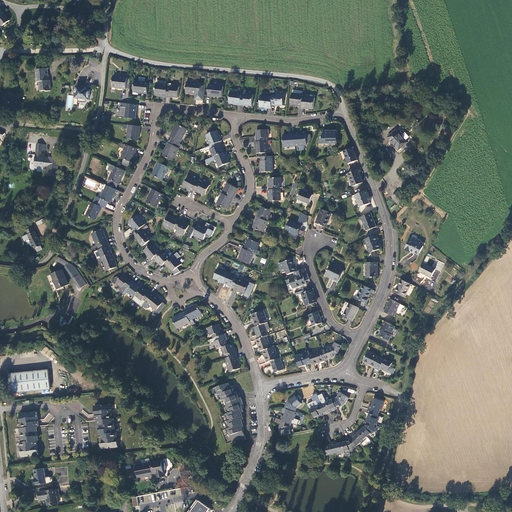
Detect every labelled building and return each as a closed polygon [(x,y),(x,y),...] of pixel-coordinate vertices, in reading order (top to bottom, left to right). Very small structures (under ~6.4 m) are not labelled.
[(11,20),(0,6),(0,25),(2,27),(11,20)] [(52,91),(50,79),(49,80),(48,68),(35,69),(36,83),(38,82),(39,92),(45,91),(45,92),(52,91)] [(126,89),(128,77),(113,75),(112,87),(116,87),(116,88),(126,89)] [(139,95),(139,92),(144,93),(148,94),(149,82),(145,81),(146,78),(139,77),(139,80),(134,80),(133,94),(139,95)] [(202,84),(187,82),(186,93),(197,94),(196,95),(200,96),(201,84),(202,84)] [(163,97),(166,97),(168,87),(168,84),(156,83),(155,95),(163,96),(163,97)] [(168,87),(166,97),(174,98),(174,97),(178,98),(180,85),(172,84),(171,87),(168,87)] [(85,86),(76,85),(75,98),(79,98),(78,102),(86,103),(86,100),(89,100),(90,89),(87,89),(85,86)] [(223,96),(224,86),(209,85),(208,95),(212,96),(212,95),(223,96)] [(237,105),(241,105),(243,90),(239,90),(239,93),(231,92),(230,103),(238,104),(237,105)] [(243,90),(241,105),(244,106),(245,105),(253,105),(254,95),(246,94),(246,90),(243,90)] [(302,107),(304,97),(304,95),(292,93),(291,105),(299,105),(299,106),(302,107)] [(273,97),(272,105),(276,106),(276,105),(283,106),(284,95),(277,94),(276,95),(273,95),(273,97)] [(268,108),(271,109),(272,105),(273,97),(261,96),(260,106),(268,107),(268,108)] [(302,107),(302,108),(306,109),(306,108),(314,109),(315,98),(304,97),(302,107)] [(137,108),(138,105),(122,103),(120,117),(135,119),(136,108),(137,108)] [(173,137),(170,143),(178,147),(187,129),(178,124),(173,134),(172,133),(171,136),(173,137)] [(140,130),(140,127),(129,125),(124,125),(124,128),(129,129),(128,140),(138,141),(139,130),(140,130)] [(257,142),(267,141),(267,138),(269,138),(269,129),(257,130),(258,135),(257,135),(257,142)] [(407,142),(396,130),(388,137),(391,140),(392,140),(395,143),(394,144),(399,150),(407,142)] [(220,142),(222,141),(221,138),(220,138),(217,131),(207,135),(211,145),(220,142)] [(338,146),(338,131),(325,131),(319,147),(330,146),(330,144),(333,144),(333,147),(338,146)] [(295,134),(294,134),(295,146),(307,145),(307,144),(307,135),(307,134),(299,134),(299,133),(295,134)] [(295,146),(294,134),(291,134),(291,135),(283,135),(284,147),(295,146)] [(242,137),(242,147),(249,147),(249,143),(254,143),(254,137),(242,137)] [(257,142),(256,142),(256,146),(257,146),(257,154),(268,153),(267,141),(257,142)] [(222,145),(220,142),(211,145),(212,149),(211,149),(214,157),(216,156),(224,153),(221,145),(222,145)] [(59,157),(49,156),(49,158),(45,158),(45,154),(42,154),(42,151),(46,151),(47,144),(37,143),(35,166),(48,167),(47,175),(57,176),(59,157)] [(125,160),(131,162),(135,152),(136,152),(137,148),(136,148),(122,143),(121,147),(125,149),(122,159),(125,160)] [(170,143),(169,143),(167,146),(168,146),(163,155),(173,161),(180,148),(178,147),(170,143)] [(358,160),(353,148),(343,151),(348,164),(358,160)] [(228,155),(227,152),(224,153),(216,156),(214,157),(206,161),(207,164),(217,160),(220,167),(230,163),(227,156),(228,155)] [(272,156),(261,157),(262,169),(261,169),(261,173),(273,172),(272,156)] [(169,167),(159,162),(157,166),(158,166),(153,175),(154,176),(162,180),(169,167)] [(124,175),(126,171),(110,164),(108,169),(109,171),(112,172),(107,185),(116,189),(123,174),(124,175)] [(363,182),(358,169),(348,173),(353,187),(363,182)] [(190,190),(194,192),(194,191),(199,182),(189,177),(184,186),(191,190),(190,190)] [(270,190),(280,189),(279,186),(281,186),(281,178),(270,179),(270,186),(269,186),(270,190)] [(199,182),(194,191),(198,192),(205,195),(210,186),(203,182),(202,183),(199,182)] [(224,194),(233,199),(235,195),(234,195),(237,188),(228,183),(224,190),(226,191),(224,194)] [(116,189),(107,185),(101,198),(108,201),(110,202),(115,193),(116,193),(117,190),(116,189)] [(413,191),(409,187),(404,192),(408,196),(413,191)] [(163,194),(153,189),(151,192),(152,193),(147,202),(156,207),(163,194)] [(270,190),(268,190),(268,194),(269,194),(270,202),(281,201),(280,189),(270,190)] [(309,204),(313,195),(301,190),(298,199),(309,204)] [(370,197),(367,191),(356,195),(361,208),(370,203),(368,198),(370,197)] [(405,198),(408,196),(404,192),(402,195),(398,192),(393,197),(400,204),(404,200),(405,202),(407,200),(405,198)] [(231,202),(233,199),(224,194),(222,193),(217,204),(227,209),(231,202)] [(108,201),(101,198),(97,196),(94,203),(103,207),(105,208),(108,201)] [(101,211),(103,207),(94,203),(93,202),(92,203),(87,215),(96,220),(100,210),(101,211)] [(258,214),(257,217),(266,221),(267,218),(269,218),(272,211),(262,207),(259,214),(258,214)] [(327,227),(332,213),(321,209),(316,223),(327,227)] [(303,222),(308,221),(306,215),(302,213),(299,221),(297,220),(296,222),(290,219),(286,228),(290,230),(290,232),(298,235),(303,222)] [(377,227),(371,213),(362,216),(363,220),(367,230),(377,227)] [(175,229),(179,220),(176,218),(176,219),(169,215),(164,225),(174,231),(175,229)] [(134,229),(137,232),(146,225),(138,216),(130,223),(135,229),(134,229)] [(266,221),(257,217),(255,220),(256,221),(253,228),(263,232),(268,222),(266,221)] [(38,227),(46,225),(44,219),(36,222),(38,227)] [(183,222),(179,220),(175,229),(178,230),(177,232),(184,236),(189,226),(182,222),(183,222)] [(208,230),(205,236),(209,238),(211,236),(216,228),(207,223),(204,228),(208,230)] [(193,235),(203,240),(205,236),(208,230),(204,228),(201,227),(202,226),(199,224),(196,229),(193,235)] [(136,238),(143,246),(152,240),(144,231),(148,228),(146,225),(137,232),(133,235),(135,238),(136,238)] [(30,229),(32,233),(27,235),(34,249),(36,249),(41,246),(43,245),(34,227),(30,229)] [(99,247),(108,243),(107,239),(106,240),(102,230),(93,234),(97,245),(98,247),(99,247)] [(379,243),(376,235),(365,239),(366,240),(371,253),(382,248),(380,243),(379,243)] [(244,249),(253,253),(258,255),(260,252),(256,251),(259,243),(249,239),(246,246),(245,246),(244,249)] [(419,255),(424,246),(420,244),(421,243),(416,240),(415,241),(411,239),(406,249),(410,252),(411,250),(419,255)] [(110,246),(108,243),(99,247),(100,249),(99,250),(101,257),(102,258),(102,257),(112,254),(109,247),(110,246)] [(151,260),(155,257),(161,252),(153,244),(145,250),(150,257),(149,257),(151,260)] [(244,249),(243,249),(242,249),(241,252),(242,253),(239,259),(249,264),(253,253),(244,249)] [(162,265),(163,266),(166,263),(171,259),(166,253),(164,254),(162,251),(161,252),(155,257),(157,260),(158,260),(162,265)] [(113,253),(112,254),(102,257),(108,271),(117,267),(113,257),(114,257),(113,253)] [(178,253),(173,257),(171,259),(166,263),(168,266),(169,265),(174,271),(175,275),(181,272),(178,268),(182,264),(178,259),(181,256),(178,253)] [(68,263),(58,257),(57,260),(58,261),(58,262),(66,266),(68,263)] [(294,272),(297,271),(293,259),(283,262),(286,271),(287,275),(294,272)] [(378,277),(378,263),(366,263),(366,278),(367,278),(374,278),(374,277),(378,277)] [(423,263),(419,271),(431,278),(436,269),(427,265),(423,263)] [(71,264),(67,267),(75,277),(80,273),(75,267),(71,264)] [(339,281),(344,271),(331,264),(326,275),(339,281)] [(221,282),(224,283),(225,283),(229,272),(219,268),(214,278),(221,281),(221,282)] [(310,280),(306,268),(297,271),(294,272),(296,277),(290,279),(293,288),(298,286),(298,287),(301,286),(306,284),(307,284),(306,281),(309,280),(310,280)] [(58,289),(69,284),(62,270),(52,275),(58,289)] [(232,286),(235,288),(239,279),(236,277),(236,275),(229,272),(225,283),(232,286)] [(420,282),(424,276),(417,272),(413,279),(420,282)] [(80,273),(75,277),(82,287),(87,283),(80,273)] [(235,288),(235,289),(238,291),(238,290),(245,293),(245,294),(246,295),(249,297),(250,296),(255,284),(250,282),(250,283),(243,280),(245,275),(242,274),(241,273),(239,279),(235,288)] [(127,289),(133,281),(130,278),(130,279),(124,274),(120,278),(117,276),(115,278),(112,281),(115,284),(117,282),(123,287),(120,290),(123,293),(127,289)] [(411,284),(403,280),(399,288),(398,287),(396,293),(405,297),(411,284)] [(136,283),(133,281),(127,289),(124,293),(127,295),(129,292),(134,297),(136,295),(141,288),(145,284),(140,281),(137,284),(136,284),(136,283)] [(373,293),(374,291),(363,285),(356,299),(366,304),(369,298),(368,298),(371,293),(373,293)] [(142,287),(141,288),(136,295),(142,301),(143,299),(146,302),(153,294),(149,291),(149,292),(142,287)] [(315,295),(313,290),(305,293),(302,294),(306,306),(316,303),(314,295),(315,295)] [(153,293),(153,294),(146,302),(144,305),(143,306),(146,309),(149,308),(151,306),(157,310),(155,314),(158,316),(166,305),(156,296),(156,295),(153,293)] [(136,295),(134,297),(133,299),(139,304),(141,302),(144,305),(146,302),(143,299),(142,301),(136,295)] [(401,304),(391,300),(385,312),(394,317),(401,304)] [(353,322),(359,308),(350,304),(348,308),(344,306),(340,315),(353,322)] [(190,320),(202,314),(198,305),(189,309),(188,309),(185,310),(186,312),(190,320)] [(253,315),(257,326),(264,324),(268,323),(264,311),(253,315)] [(190,320),(186,312),(182,314),(183,314),(173,319),(178,328),(191,322),(190,320)] [(322,323),(318,312),(310,315),(314,326),(322,323)] [(395,327),(385,322),(382,328),(384,328),(380,336),(390,341),(392,335),(391,335),(395,327)] [(214,338),(223,335),(222,331),(221,332),(219,324),(209,328),(211,335),(213,334),(214,338)] [(258,335),(259,339),(267,336),(268,336),(264,324),(257,326),(256,327),(259,334),(258,335)] [(229,345),(225,334),(223,335),(214,338),(211,339),(212,343),(216,342),(218,349),(222,348),(229,345)] [(261,352),(264,350),(271,348),(267,336),(259,339),(257,340),(261,352)] [(333,347),(336,354),(338,353),(342,346),(335,343),(333,347)] [(232,344),(229,345),(222,348),(225,356),(227,355),(228,358),(236,355),(237,355),(236,351),(235,351),(232,344)] [(46,346),(41,351),(48,357),(53,352),(46,346)] [(264,350),(268,362),(271,361),(278,359),(274,347),(271,348),(264,350)] [(333,347),(322,351),(325,361),(329,360),(329,359),(336,356),(336,354),(333,347)] [(322,351),(310,355),(312,363),(313,365),(325,361),(322,351)] [(296,356),(300,367),(312,363),(310,355),(309,352),(301,355),(300,354),(296,356)] [(364,361),(376,367),(381,358),(368,352),(364,361)] [(237,358),(236,355),(228,358),(226,359),(231,372),(240,369),(237,359),(237,358)] [(376,367),(374,371),(379,373),(381,368),(388,372),(389,371),(393,374),(395,369),(391,367),(393,363),(381,357),(381,358),(376,367)] [(278,359),(271,361),(276,373),(285,370),(281,358),(278,359)] [(11,394),(51,390),(49,370),(9,375),(11,394)] [(231,435),(233,442),(242,439),(243,441),(247,440),(242,427),(244,426),(242,420),(244,419),(242,413),(244,412),(241,405),(243,405),(241,398),(239,399),(236,392),(234,393),(232,386),(230,387),(229,383),(217,388),(219,395),(221,394),(223,401),(226,400),(228,406),(230,413),(228,414),(230,420),(229,421),(231,428),(229,428),(231,435)] [(337,397),(333,399),(337,407),(340,406),(341,407),(345,406),(348,400),(347,399),(348,397),(341,392),(337,397)] [(287,409),(296,412),(297,407),(302,404),(295,395),(289,400),(287,405),(286,404),(285,409),(287,409)] [(333,399),(322,404),(327,414),(330,412),(335,410),(334,408),(337,407),(333,399)] [(370,405),(369,409),(380,413),(381,409),(382,410),(385,402),(376,399),(375,401),(374,401),(372,406),(370,405)] [(117,418),(116,404),(94,407),(95,417),(96,422),(97,422),(99,435),(101,435),(102,449),(123,446),(120,417),(117,418)] [(322,404),(311,409),(315,418),(317,416),(318,418),(327,414),(322,404)] [(281,420),(292,424),(298,426),(300,420),(295,419),(297,415),(295,414),(296,412),(287,409),(285,409),(284,408),(283,413),(285,414),(287,414),(286,417),(284,417),(282,416),(281,420)] [(380,413),(369,409),(367,413),(369,413),(368,419),(369,419),(369,422),(376,424),(378,424),(380,416),(379,416),(380,413)] [(37,417),(37,412),(16,415),(17,428),(14,428),(18,458),(38,455),(38,447),(37,441),(39,441),(38,434),(37,427),(39,427),(38,423),(37,417)] [(282,436),(292,434),(290,428),(292,424),(281,420),(277,418),(276,422),(281,424),(279,428),(280,433),(282,433),(282,436)] [(365,426),(361,430),(367,437),(371,434),(372,435),(375,432),(376,428),(375,427),(376,424),(369,422),(367,421),(365,420),(363,424),(366,425),(367,425),(367,426),(366,427),(365,426)] [(354,434),(351,436),(359,445),(361,443),(362,444),(367,439),(366,438),(367,437),(361,430),(357,433),(358,434),(356,436),(355,435),(354,434)] [(348,442),(343,442),(345,452),(346,457),(351,455),(350,452),(354,451),(357,448),(356,447),(359,445),(351,436),(348,439),(349,441),(350,442),(349,443),(348,442)] [(331,445),(325,446),(327,455),(337,453),(337,455),(343,454),(343,452),(345,452),(343,442),(338,443),(338,445),(335,446),(335,444),(335,442),(331,442),(331,445)] [(177,458),(162,461),(164,470),(179,467),(177,458)] [(164,470),(162,461),(155,463),(155,462),(135,465),(138,478),(157,474),(158,478),(165,477),(164,470)] [(191,467),(181,468),(182,476),(192,474),(191,467)] [(47,483),(44,468),(35,470),(36,479),(35,480),(36,485),(47,483)] [(39,493),(40,499),(47,498),(47,500),(48,506),(59,504),(57,496),(59,496),(58,489),(39,493)] [(212,511),(214,509),(213,509),(213,508),(202,500),(193,511),(212,511)]
